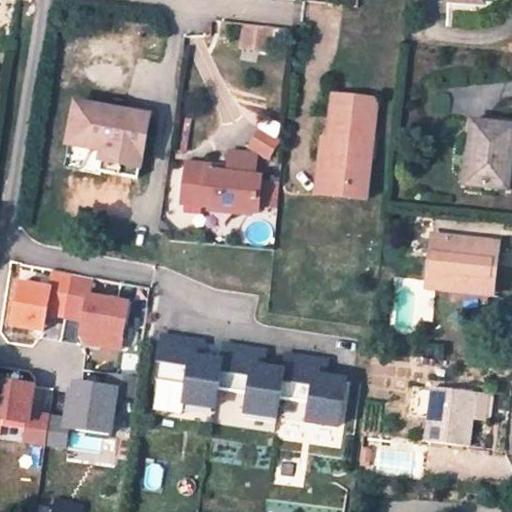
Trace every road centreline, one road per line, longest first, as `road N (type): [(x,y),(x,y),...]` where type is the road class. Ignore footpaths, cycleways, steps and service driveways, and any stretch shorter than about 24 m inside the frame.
road 1 (unknown): [(17,200),(90,247),(221,300)]
road 2 (unknown): [(47,0),(17,200)]
road 3 (unknown): [(17,200),(8,303),(18,334),(54,363)]
